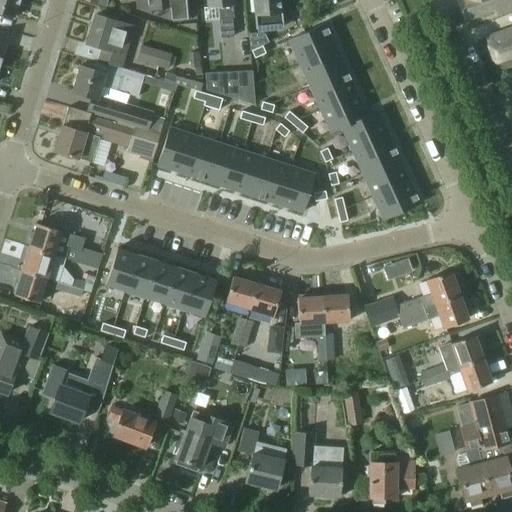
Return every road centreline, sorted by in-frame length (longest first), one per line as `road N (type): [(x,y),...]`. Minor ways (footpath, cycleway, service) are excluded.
road 1 (residential): [(470,225),(328,258),(294,258),(10,172)]
road 2 (residential): [(368,0),(470,225)]
road 3 (residential): [(170,511),(0,447)]
road 4 (residential): [(10,172),(59,0)]
road 5 (residential): [(511,157),(441,0)]
